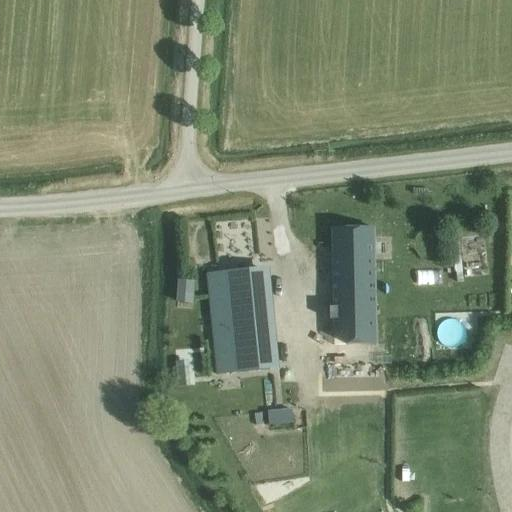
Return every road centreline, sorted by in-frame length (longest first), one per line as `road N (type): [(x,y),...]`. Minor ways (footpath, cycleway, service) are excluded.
road 1 (unclassified): [(511,152),(181,193)]
road 2 (unclassified): [(181,193),(197,0)]
road 3 (unclassified): [(181,193),(0,209)]
